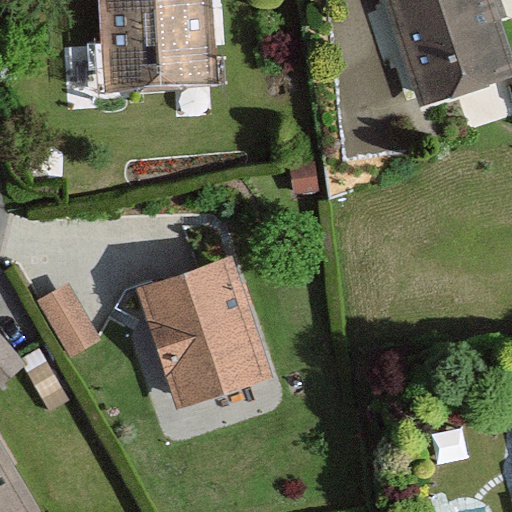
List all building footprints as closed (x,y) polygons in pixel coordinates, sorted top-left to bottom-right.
[(212,0),(100,0),(104,88),(216,84),(212,0)] [(379,0),(414,101),(511,66),(511,50),(494,0),(379,0)] [(227,252),(137,284),(178,402),(268,370),(227,252)] [(68,280),(37,298),(70,355),(101,338),(68,280)] [(0,334),(0,384),(25,364),(0,334)] [(33,511),(0,457),(0,511),(33,511)]
